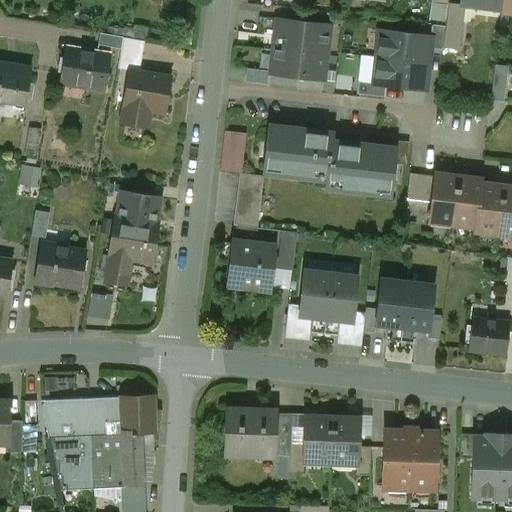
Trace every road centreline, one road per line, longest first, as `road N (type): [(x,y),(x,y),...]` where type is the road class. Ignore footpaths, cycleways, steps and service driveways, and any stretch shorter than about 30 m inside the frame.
road 1 (residential): [(219,0),(179,357)]
road 2 (residential): [(511,395),(179,357)]
road 3 (residential): [(179,357),(0,357)]
road 4 (residential): [(172,511),(179,357)]
